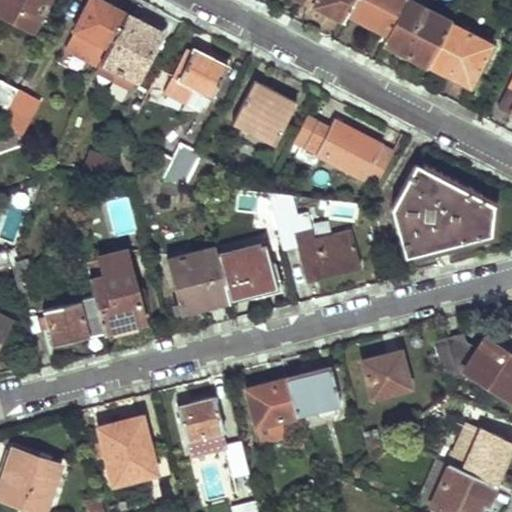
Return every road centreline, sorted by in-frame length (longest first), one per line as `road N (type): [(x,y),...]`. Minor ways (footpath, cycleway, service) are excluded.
road 1 (residential): [(511,276),(0,404)]
road 2 (residential): [(511,159),(203,0)]
